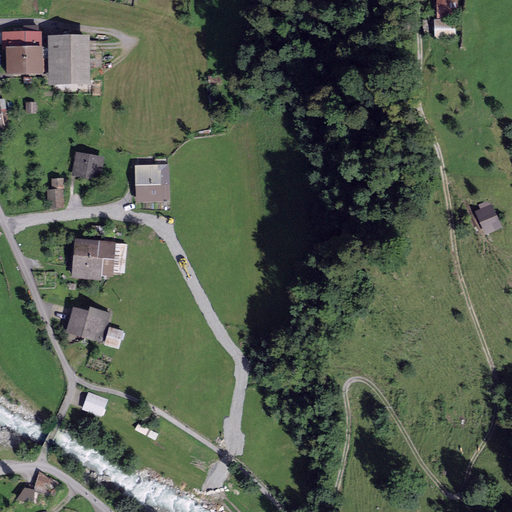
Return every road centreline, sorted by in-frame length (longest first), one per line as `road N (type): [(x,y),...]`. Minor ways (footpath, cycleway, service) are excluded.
road 1 (track): [(325,511),(343,453),(348,382),(378,391),(420,468),(451,495),(500,412),(490,357),(465,297),(437,143),(398,73),(397,23)]
road 2 (track): [(73,381),(156,410),(230,459),(284,511)]
